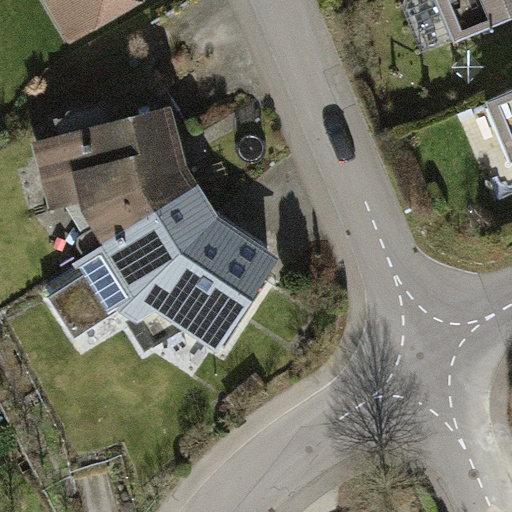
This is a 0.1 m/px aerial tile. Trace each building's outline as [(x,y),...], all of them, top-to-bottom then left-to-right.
[(55,0),(75,32),(129,0),(55,0)] [(455,39),(438,0),(413,0),(403,5),(422,52),(455,39)] [(511,0),(438,0),(455,39),(456,42),(511,18),(511,0)] [(511,91),(488,101),(511,160),(511,91)] [(79,246),(86,257),(197,190),(183,167),(168,111),(113,125),(107,101),(70,111),(67,113),(66,116),(54,119),(59,137),(63,141),(67,141),(69,147),(50,152),(64,207),(84,202),(98,225),(79,237),(79,242),(79,246)] [(215,219),(197,190),(86,257),(44,284),(75,332),(128,301),(155,346),(188,326),(216,344),(261,275),(260,267),(268,255),(215,219)]
